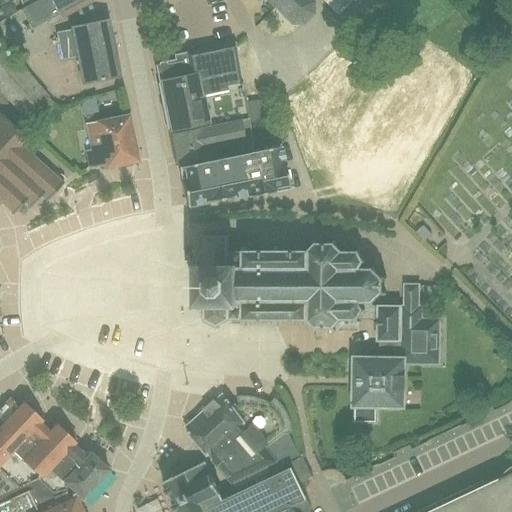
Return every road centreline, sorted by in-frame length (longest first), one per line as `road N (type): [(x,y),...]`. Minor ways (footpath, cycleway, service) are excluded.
road 1 (residential): [(444,270),(395,227),(346,215),(249,206),(163,217)]
road 2 (residential): [(163,217),(124,0)]
road 3 (residential): [(57,332),(35,293),(31,274),(40,258),(163,217)]
road 4 (residential): [(231,0),(274,69),(360,7)]
road 5 (residential): [(137,470),(59,418),(5,367)]
road 6 (residential): [(364,511),(511,443)]
road 7 (residential): [(163,366),(163,217)]
